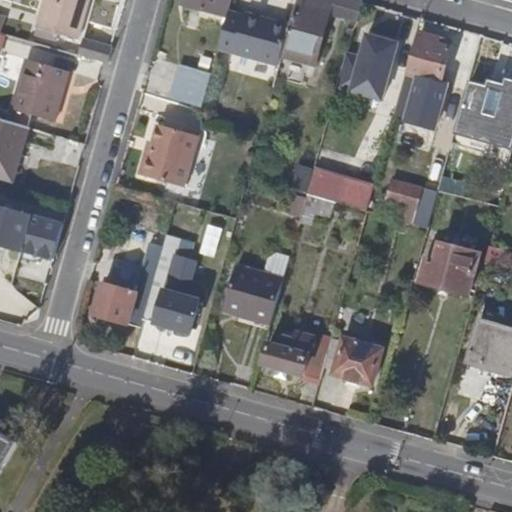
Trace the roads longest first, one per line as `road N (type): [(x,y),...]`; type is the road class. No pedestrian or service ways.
road 1 (secondary): [(511,487),(47,359)]
road 2 (residential): [(47,359),(150,0)]
road 3 (unknown): [(483,15),(444,175)]
